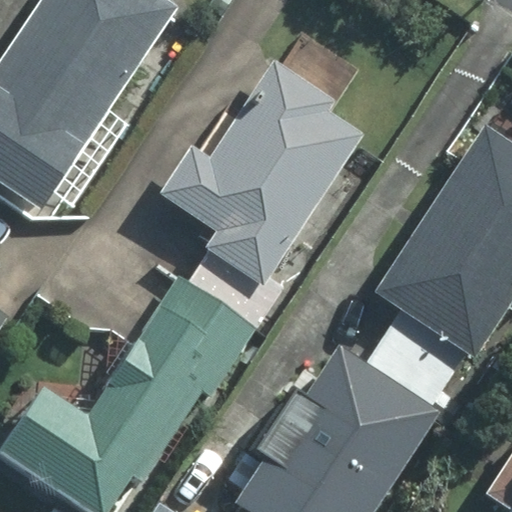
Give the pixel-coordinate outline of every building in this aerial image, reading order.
[(56,0),(0,85),(0,185),(49,218),(61,200),(78,211),(130,131),(111,119),(180,15),(157,0),(56,0)] [(227,238),(195,286),(263,331),(289,293),(274,283),(368,141),(333,118),(339,108),(281,70),(216,168),(199,157),(171,200),(227,238)] [(385,341),(450,384),(468,356),(479,364),(511,312),(511,148),(490,134),(385,298),(404,310),(385,341)] [(0,276),(0,338),(10,324),(0,316),(0,286),(5,279),(0,276)] [(217,402),(263,331),(195,286),(192,283),(94,430),(47,400),(6,460),(85,511),(124,511),(142,486),(146,489),(209,396),(217,402)] [(430,414),(450,384),(385,341),(365,372),(346,361),(250,511),(384,511),(441,422),(430,414)] [(511,511),(511,477),(496,502),(511,511)]
